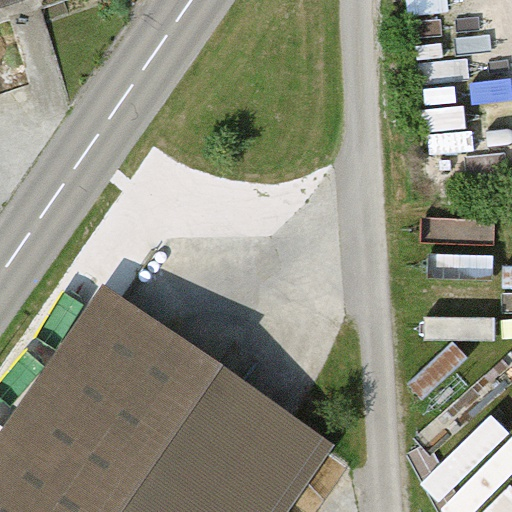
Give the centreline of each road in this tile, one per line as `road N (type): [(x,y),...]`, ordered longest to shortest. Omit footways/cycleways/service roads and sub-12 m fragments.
road 1 (track): [(368,0),(368,123),(398,511)]
road 2 (primary): [(0,278),(195,0)]
